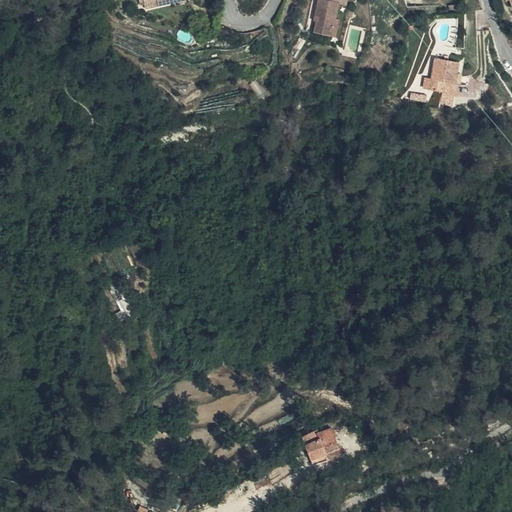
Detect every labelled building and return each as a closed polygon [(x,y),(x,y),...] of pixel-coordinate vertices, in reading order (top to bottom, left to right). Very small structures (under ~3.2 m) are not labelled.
[(336,0),(319,0),(319,2),(316,1),(311,18),(316,19),(315,24),(313,23),(310,35),(327,40),(329,31),(332,32),(335,22),(331,22),(336,0)] [(153,1),(141,3),(142,9),(154,7),(153,1)] [(431,60),(428,83),(428,85),(427,92),(437,94),(439,94),(439,97),(453,98),(454,95),(455,85),(453,84),(454,76),(455,64),(431,60)] [(248,333),(255,324),(250,319),(242,328),(248,333)] [(330,443),(332,447),(344,442),(333,419),(321,424),(324,429),(330,443)] [(321,452),(328,450),(327,448),(329,446),(328,444),(330,443),(324,429),(309,436),(315,451),(320,449),(321,452)]
